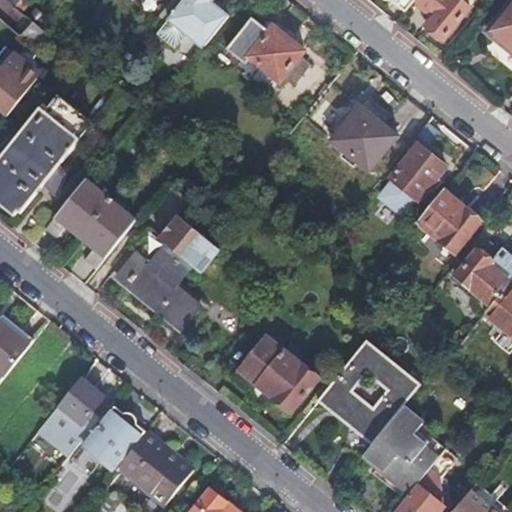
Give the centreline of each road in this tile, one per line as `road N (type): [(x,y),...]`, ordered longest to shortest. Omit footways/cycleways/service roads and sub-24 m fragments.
road 1 (residential): [(318,511),(0,260)]
road 2 (residential): [(511,147),(329,0)]
